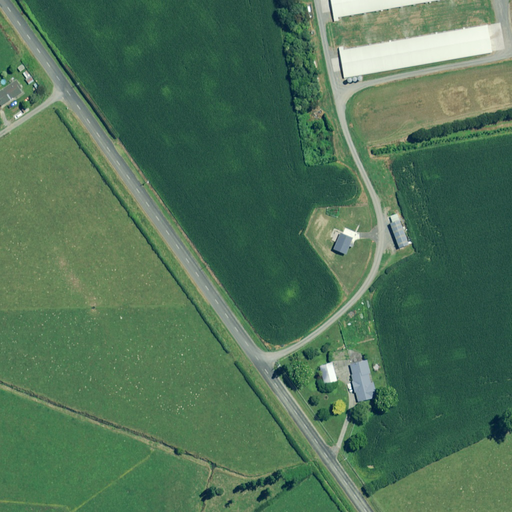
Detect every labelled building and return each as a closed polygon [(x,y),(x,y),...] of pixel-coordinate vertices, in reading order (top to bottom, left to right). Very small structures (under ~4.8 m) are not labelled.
[(328,0),(331,18),(429,0),(328,0)] [(483,25),(337,51),(342,77),(487,51),(483,25)] [(0,93),(0,98),(2,101),(26,87),(18,75),(1,85),(0,84),(0,93)] [(13,110),(16,115),(25,110),(22,105),(13,110)] [(398,215),(397,211),(392,212),(394,217),(391,218),(399,242),(410,238),(401,214),(398,215)] [(358,387),(360,396),(380,390),(375,376),(372,376),(370,368),(373,367),(369,354),(352,358),(354,368),(353,368),(354,374),(353,374),(356,387),(358,387)] [(338,375),(334,357),(321,360),(325,378),(338,375)]
